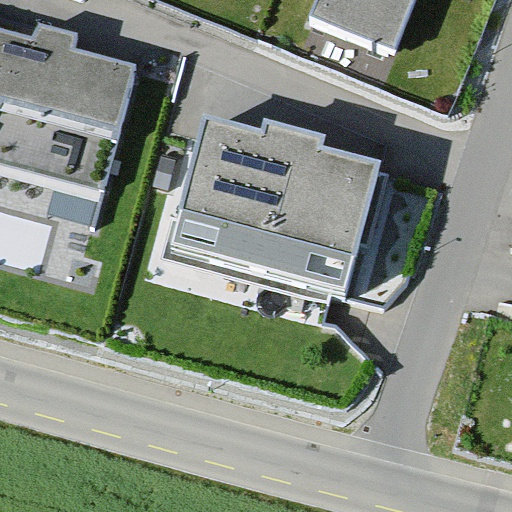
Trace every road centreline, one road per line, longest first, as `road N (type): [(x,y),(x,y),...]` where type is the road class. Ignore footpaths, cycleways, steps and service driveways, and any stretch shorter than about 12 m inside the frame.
road 1 (residential): [(511,87),(379,487)]
road 2 (unclassified): [(379,487),(0,384)]
